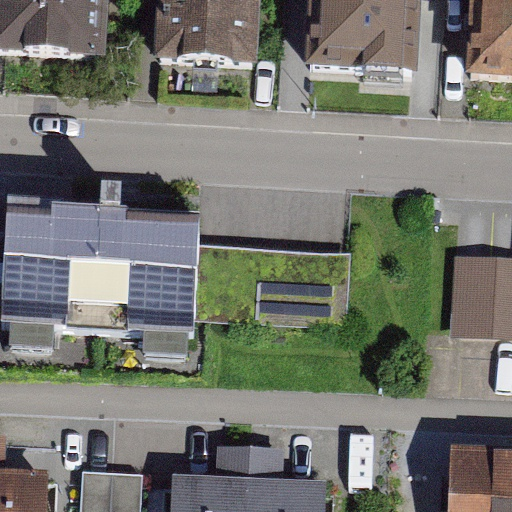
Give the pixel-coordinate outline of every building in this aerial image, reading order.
[(108,0),(0,0),(0,73),(103,80),(108,0)] [(257,0),(149,0),(145,81),(252,87),(257,0)] [(416,0),(307,0),(301,89),(408,98),(416,0)] [(511,0),(459,0),(452,104),(511,109),(511,0)] [(6,285),(3,335),(68,339),(68,346),(130,349),(131,342),(195,345),(196,324),(198,294),(198,291),(200,252),(200,250),(201,233),(9,223),(8,241),(6,281),(6,285)] [(198,294),(196,324),(349,332),(353,258),(200,250),(198,291),(198,294)] [(511,270),(467,269),(464,351),(511,352),(511,270)] [(0,511),(45,511),(47,491),(13,489),(15,452),(0,451),(0,511)] [(218,488),(174,486),(172,511),(249,511),(252,456),(219,455),(218,488)] [(327,511),(328,492),(286,490),(287,457),(252,456),(249,511),(327,511)] [(511,511),(511,471),(446,469),(444,511),(511,511)]
